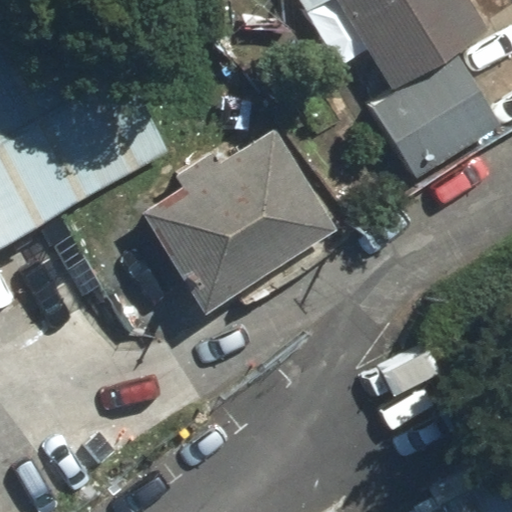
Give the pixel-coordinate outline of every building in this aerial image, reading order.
[(0,229),(155,143),(74,0),(5,0),(0,3),(0,229)] [(367,95),(437,48),(473,23),(457,0),(272,0),(335,93),(356,79),(367,95)] [(437,48),(367,95),(350,106),(401,183),(488,125),(437,48)] [(179,306),(320,227),(264,127),(123,206),(179,306)] [(425,301),(446,334),(511,294),(511,286),(495,259),(425,301)] [(499,511),(475,462),(373,511),(499,511)]
